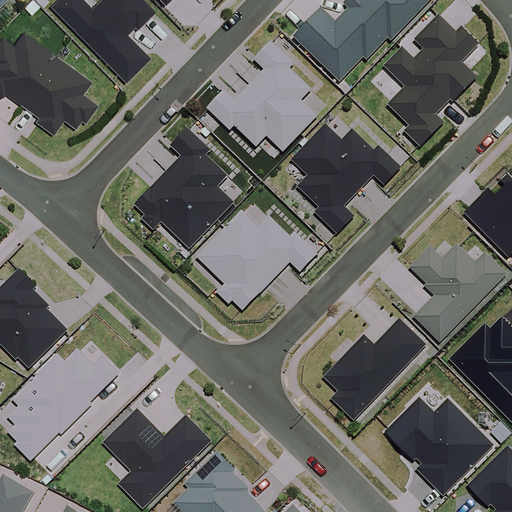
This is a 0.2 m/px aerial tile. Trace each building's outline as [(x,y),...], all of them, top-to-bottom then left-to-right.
[(7,0),(0,0),(0,14),(11,4),(7,0)] [(156,10),(146,0),(99,0),(92,7),(84,0),(57,0),(52,5),(127,80),(150,57),(126,33),(135,24),(138,28),(156,10)] [(322,8),(295,35),(340,80),(365,55),(367,58),(391,35),(394,38),(431,0),(348,0),(346,2),(351,7),(336,22),(322,8)] [(456,33),(439,15),(416,38),(426,49),(415,60),(453,98),(454,100),(478,77),(463,61),(480,44),(462,27),(456,33)] [(22,104),(58,55),(25,30),(13,45),(1,37),(0,38),(0,93),(3,95),(5,92),(22,104)] [(295,63),(273,41),(255,58),(266,69),(250,84),(301,135),(319,117),(301,99),(312,89),(291,67),(295,63)] [(453,98),(415,60),(403,48),(385,65),(406,86),(390,102),(411,124),(406,129),(422,145),(445,122),(437,114),(453,98)] [(92,79),(58,55),(22,104),(38,116),(36,119),(53,131),(63,118),(79,130),(98,104),(82,92),(92,79)] [(301,135),(250,84),(235,100),(226,90),(209,107),(230,128),(235,124),(257,146),(268,135),(285,151),(301,135)] [(327,124),(310,141),(359,191),(376,175),(385,184),(403,167),(381,145),(375,151),(354,129),(343,140),(327,124)] [(211,150),(189,128),(172,144),(183,155),(167,171),(169,173),(217,221),(235,203),(218,186),(229,175),(207,153),(211,150)] [(359,191),(310,141),(292,158),(310,176),(300,186),(321,207),(317,211),(338,232),(355,215),(345,205),(359,191)] [(511,168),(510,171),(511,172),(511,179),(497,195),(491,189),(467,213),(510,256),(511,253),(511,168)] [(190,247),(217,221),(169,173),(136,205),(146,214),(143,217),(155,229),(163,220),(190,247)] [(301,270),(319,253),(297,231),(290,237),(270,216),(259,227),(243,210),(225,228),(275,278),(292,261),(301,270)] [(275,278),(225,228),(198,254),(227,283),(219,291),(230,303),(234,299),(244,309),(275,278)] [(437,294),(415,316),(440,340),(508,273),(486,252),(476,262),(458,245),(444,259),(432,247),(413,266),(429,282),(427,284),(437,294)] [(0,341),(16,358),(19,355),(31,367),(69,330),(48,308),(50,306),(33,289),(37,285),(22,270),(0,290),(0,341)] [(332,397),(355,419),(427,344),(400,318),(375,344),(365,335),(326,376),(340,389),(332,397)] [(511,327),(503,318),(492,328),(486,322),(450,357),(511,419),(511,327)] [(37,377),(78,419),(93,404),(91,401),(120,373),(103,356),(94,364),(79,349),(66,361),(60,354),(37,377)] [(34,461),(78,419),(37,377),(14,399),(20,405),(7,418),(16,427),(11,431),(20,440),(16,444),(34,461)] [(420,397),(386,431),(422,466),(419,468),(446,495),(496,445),(449,399),(435,412),(420,397)] [(145,508),(213,440),(188,415),(166,437),(138,409),(105,442),(134,471),(121,484),(145,508)] [(511,511),(511,449),(509,447),(470,485),(496,511),(494,511),(511,511)] [(237,468),(219,450),(187,482),(192,487),(175,503),(184,511),(266,511),(247,492),(250,488),(233,472),(237,468)]
